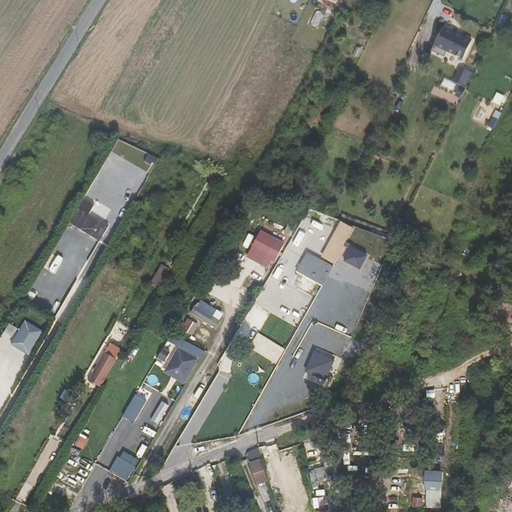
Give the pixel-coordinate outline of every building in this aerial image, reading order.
[(432,51),(445,56),(447,51),(464,59),(473,39),(443,25),(432,51)] [(462,69),(460,73),(469,78),(471,74),(462,69)] [(464,88),(469,78),(460,73),(454,84),(464,88)] [(69,225),(92,239),(102,223),(91,216),(96,206),(85,200),(69,225)] [(330,245),(334,248),(342,231),(338,229),(330,245)] [(334,248),(342,252),(351,235),(342,231),(334,248)] [(268,232),(254,258),(275,270),(290,244),(268,232)] [(353,247),(345,262),(362,271),(370,255),(353,247)] [(307,258),(295,280),(301,283),(303,280),(321,290),(331,271),(307,258)] [(153,282),(161,286),(170,270),(162,266),(153,282)] [(191,315),(218,327),(225,312),(199,299),(191,315)] [(12,345),(29,356),(43,333),(27,322),(12,345)] [(277,364),(286,349),(259,332),(250,347),(277,364)] [(200,361),(180,349),(165,374),(185,386),(200,361)] [(159,360),(166,363),(171,354),(164,350),(159,360)] [(320,370),(334,376),(342,356),(328,350),(320,370)] [(84,395),(95,401),(115,367),(105,360),(84,395)] [(222,368),(199,408),(209,414),(233,375),(222,368)] [(134,405),(141,409),(152,390),(146,386),(134,405)] [(265,462),(273,488),(281,486),(268,445),(259,447),(264,462),(265,462)] [(129,460),(142,467),(147,458),(134,451),(129,460)] [(257,485),(269,482),(261,458),(250,461),(257,485)] [(325,467),(310,471),(313,482),(328,478),(325,467)] [(444,471),(427,471),(426,507),(443,508),(444,471)]
